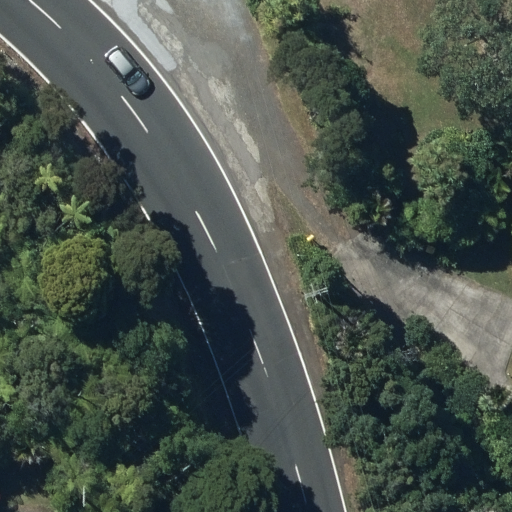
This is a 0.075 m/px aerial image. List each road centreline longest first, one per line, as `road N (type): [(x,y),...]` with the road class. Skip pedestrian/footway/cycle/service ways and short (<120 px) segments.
road 1 (tertiary): [(30,0),(82,48),(198,220),(243,307),(306,511)]
road 2 (track): [(498,361),(332,227),(198,220)]
